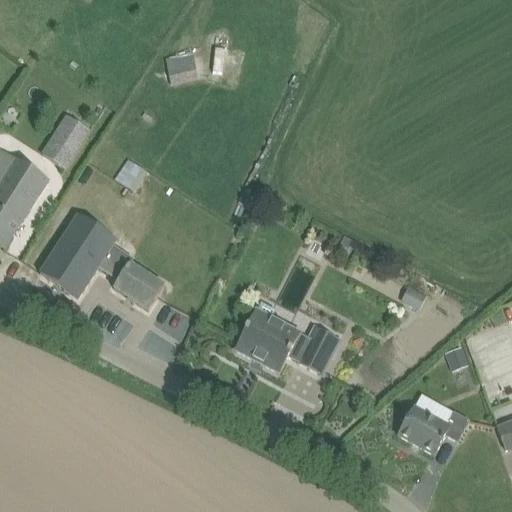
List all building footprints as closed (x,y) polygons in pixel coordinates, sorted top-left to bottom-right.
[(225,52),(215,51),(213,74),(222,75),(225,52)] [(193,56),(165,62),(171,88),(199,82),(193,56)] [(77,148),(73,146),(63,139),(56,135),(42,156),(58,166),(66,171),(79,150),(77,148)] [(49,183),(48,183),(28,169),(0,151),(0,249),(5,252),(16,236),(49,183)] [(128,161),(116,181),(134,192),(146,171),(128,161)] [(78,217),(40,276),(79,301),(98,271),(118,284),(114,291),(149,313),(165,289),(131,267),(134,262),(113,248),(117,242),(78,217)] [(353,244),(344,239),(340,247),(349,252),(353,244)] [(416,293),(409,308),(419,313),(426,298),(416,293)] [(185,342),(196,320),(170,306),(159,328),(185,342)] [(256,313),(235,352),(254,362),(253,363),(262,367),(262,366),(280,376),(289,359),(298,364),(297,365),(322,378),(340,343),(316,330),(310,341),(271,321),(275,313),(262,306),(258,314),(256,313)] [(445,357),(451,371),(466,365),(461,351),(445,357)] [(435,458),(446,438),(458,445),(470,424),(454,415),(447,428),(414,410),(398,437),(412,445),(412,446),(413,446),(420,450),(421,450),(435,458)] [(511,425),(498,430),(506,453),(511,450),(511,425)]
